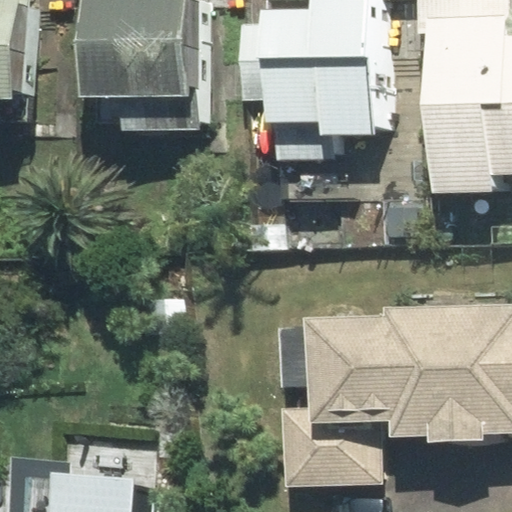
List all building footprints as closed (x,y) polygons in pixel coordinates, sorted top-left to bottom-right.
[(0,122),(51,119),(43,0),(0,0),(1,8),(0,8),(0,122)] [(221,135),(214,0),(172,0),(116,3),(121,114),(147,113),(148,139),(221,135)] [(399,146),(395,0),(336,0),(290,1),(291,27),(255,28),(257,102),(306,101),(307,164),(351,163),(351,147),(399,146)] [(511,0),(431,0),(432,41),(460,41),(460,206),(511,205),(511,0)] [(511,302),(415,306),(416,334),(298,339),(301,399),(342,398),(343,417),(296,419),(299,498),(398,493),(396,437),(420,435),(420,454),(511,450),(511,302)] [(166,511),(168,491),(80,484),(78,511),(166,511)]
